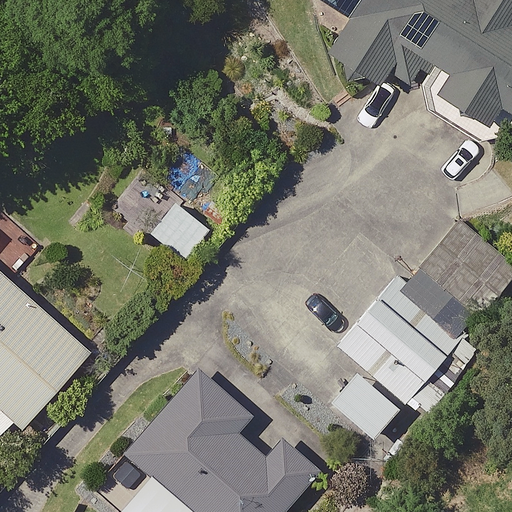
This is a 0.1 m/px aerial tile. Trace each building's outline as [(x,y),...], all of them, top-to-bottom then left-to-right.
[(511,0),(360,0),(328,52),(383,86),(391,72),(412,85),(427,60),(448,73),(436,93),(492,128),(504,109),(511,114),(511,0)] [(211,227),(176,200),(151,231),(186,259),(211,227)] [(511,279),(511,263),(459,219),(406,283),(401,289),(461,340),(511,279)] [(0,406),(24,428),(94,351),(0,266),(0,406)] [(401,289),(406,283),(397,276),(338,344),(363,365),(407,403),(461,340),(401,289)] [(407,403),(363,365),(332,400),(376,438),(407,403)] [(255,416),(199,368),(124,453),(197,511),(286,511),(323,470),(283,437),(269,454),(242,430),(255,416)]
